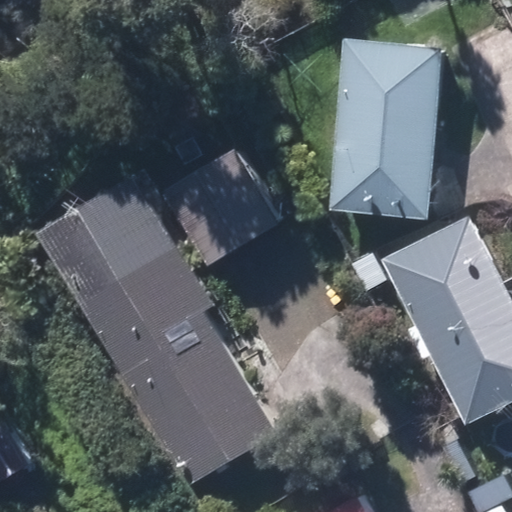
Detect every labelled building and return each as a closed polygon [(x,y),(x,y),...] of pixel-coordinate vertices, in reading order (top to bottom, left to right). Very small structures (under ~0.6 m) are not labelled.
[(511,19),(467,40),(510,131),(511,129),(511,19)] [(460,42),(365,31),(346,202),(440,213),(460,42)] [(293,219),(250,143),(179,184),(222,259),(293,219)] [(148,163),(51,221),(209,484),(305,426),(148,163)] [(511,259),(487,208),(401,250),(482,416),(511,401),(511,259)] [(0,483),(41,453),(1,401),(0,401),(0,483)] [(388,511),(374,489),(337,511),(388,511)]
